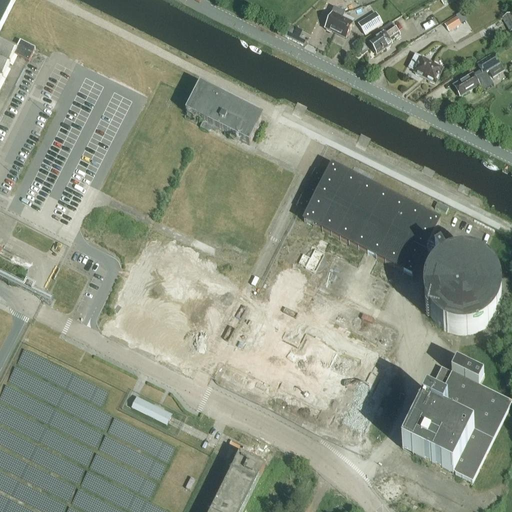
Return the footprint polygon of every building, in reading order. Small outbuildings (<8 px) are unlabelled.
[(0,0),(0,30),(15,0),(0,0)] [(325,30),(336,36),(342,21),(345,16),(348,9),(340,5),(337,12),(334,10),(325,30)] [(366,37),(383,26),(376,14),(358,25),(366,37)] [(511,17),(511,15),(502,20),(510,34),(511,32),(511,17)] [(445,25),(449,33),(461,26),(456,18),(445,25)] [(353,26),(342,21),(336,36),(346,41),(353,26)] [(395,29),(384,36),(370,45),(377,56),(391,47),(389,44),(400,37),(395,29)] [(490,33),(489,39),(499,41),(500,34),(490,33)] [(15,54),(0,45),(0,85),(15,56),(29,63),(35,51),(36,50),(21,42),(15,54)] [(495,56),(477,66),(481,72),(483,76),(485,74),(500,65),(495,56)] [(425,80),(432,66),(416,58),(409,69),(415,72),(414,74),(425,80)] [(443,72),(432,66),(425,80),(436,86),(443,72)] [(483,94),(493,88),(485,74),(483,76),(481,72),(454,88),(460,99),(479,88),(483,94)] [(186,116),(249,147),(262,120),(223,100),(223,101),(209,94),(209,93),(200,89),(186,116)] [(309,214),(304,224),(412,279),(440,224),(332,169),(323,185),(309,214)] [(323,185),(327,177),(316,171),(312,180),(297,209),(309,214),(323,185)] [(443,332),(446,333),(448,334),(450,335),(452,335),(455,336),(457,336),(460,337),(462,337),(465,337),(467,336),(470,336),(472,335),(474,335),(477,334),(479,333),(481,332),(483,331),(485,329),(487,328),(489,326),(491,324),(493,322),(494,321),(495,318),(497,316),(498,314),(499,312),(500,309),(500,307),(501,305),(501,302),(501,300),(501,297),(501,295),(501,292),(500,290),(500,288),(499,285),(498,283),(497,281),(496,278),(495,276),(493,274),(492,272),(490,271),(488,269),(486,267),(484,266),(482,265),(480,263),(478,262),(476,261),(473,261),(471,260),(468,260),(466,259),(463,259),(461,259),(458,259),(456,260),(454,260),(451,261),(449,262),(447,263),(441,254),(435,258),(440,267),(438,268),(436,270),(434,272),(433,273),(431,275),(430,278),(429,280),(427,282),(426,284),(426,287),(425,289),(424,291),(424,294),(424,296),(424,299),(424,301),(424,304),(425,306),(425,309),(426,311),(427,313),(428,316),(429,318),(431,320),(432,322),(434,324),(435,326),(437,327),(439,329),(441,330),(443,332)] [(116,334),(174,358),(183,337),(192,341),(211,298),(197,293),(194,301),(180,296),(172,316),(131,298),(116,334)] [(266,315),(253,347),(259,350),(258,353),(270,357),(284,322),(266,315)] [(295,334),(274,394),(315,408),(311,421),(323,425),(325,418),(333,421),(344,390),(357,394),(360,386),(352,383),(360,357),(295,334)] [(366,385),(374,388),(381,366),(373,364),(366,385)] [(438,405),(428,400),(423,409),(402,450),(454,476),(454,475),(455,476),(455,477),(473,485),(511,405),(479,389),(484,379),(457,366),(438,405)] [(361,434),(374,402),(363,397),(354,420),(348,418),(344,428),(361,434)] [(167,428),(169,425),(172,418),(172,417),(164,412),(154,407),(137,399),(132,410),(167,428)] [(241,456),(212,511),(244,511),(266,469),(265,468),(250,461),(241,456)] [(387,481),(384,478),(373,487),(388,506),(412,487),(408,481),(404,484),(396,474),(387,481)]
